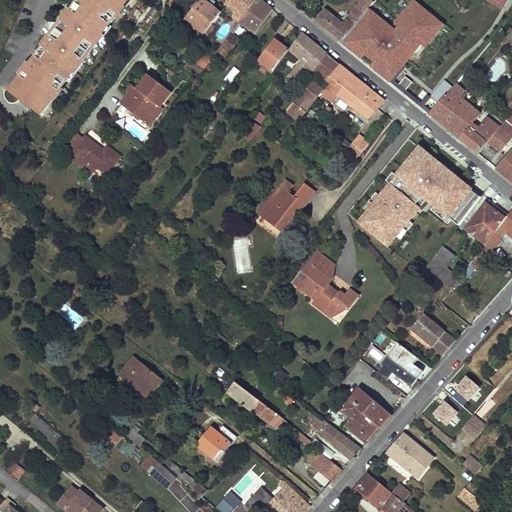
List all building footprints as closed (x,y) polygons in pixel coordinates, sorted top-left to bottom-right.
[(35,57),(9,92),(41,116),(52,101),(63,86),(67,81),(74,71),(83,60),(93,46),(102,34),(109,25),(113,19),(125,4),(127,0),(78,0),(77,1),(71,9),(62,22),(68,26),(57,40),(51,36),(42,48),(35,57)] [(76,0),(74,0),(69,7),(71,9),(77,1),(76,0)] [(204,0),(199,0),(185,20),(205,34),(212,24),(221,12),(204,0)] [(227,0),(225,4),(237,12),(233,17),(240,22),(256,0),(227,0)] [(261,0),(256,0),(240,22),(255,33),(272,9),(261,0)] [(356,0),(360,3),(343,24),(326,10),(316,21),(342,42),(360,20),(374,3),(371,0),(356,0)] [(468,0),(434,42),(457,60),(506,0),(468,0)] [(381,20),(403,37),(417,19),(396,2),(381,20)] [(149,6),(145,3),(134,18),(138,21),(149,6)] [(69,7),(60,20),(62,22),(71,9),(69,7)] [(363,22),(360,20),(342,42),(372,66),(376,62),(381,66),(388,57),(370,44),(369,44),(361,36),(366,29),(361,24),(363,22)] [(54,32),(51,36),(57,40),(68,26),(62,22),(59,26),(54,32)] [(54,32),(59,26),(55,23),(53,23),(51,23),(50,24),(50,25),(50,27),(50,29),(54,32)] [(212,24),(205,34),(209,37),(216,28),(212,24)] [(109,25),(102,34),(105,36),(112,26),(109,25)] [(140,30),(132,40),(135,43),(143,33),(140,30)] [(118,44),(125,34),(121,31),(114,40),(118,44)] [(231,33),(221,47),(229,52),(239,39),(231,33)] [(302,33),(290,50),(313,70),(327,54),(302,33)] [(49,34),(40,46),(42,48),(51,36),(49,34)] [(102,34),(93,46),(96,47),(105,36),(102,34)] [(260,60),(274,71),(289,51),(275,41),(260,60)] [(40,46),(33,55),(35,57),(42,48),(40,46)] [(221,47),(217,52),(225,58),(229,52),(221,47)] [(458,62),(447,53),(435,68),(446,77),(458,62)] [(327,54),(313,70),(328,80),(340,65),(327,54)] [(208,64),(210,61),(203,56),(197,63),(200,65),(205,69),(205,68),(208,64)] [(83,60),(74,71),(76,73),(85,62),(83,60)] [(438,89),(445,81),(419,60),(397,88),(429,115),(446,95),(438,89)] [(196,70),(201,74),(205,69),(200,65),(196,70)] [(332,83),(323,95),(333,102),(337,95),(358,110),(358,109),(370,119),(385,101),(340,65),(328,80),(332,83)] [(225,79),(232,84),(241,72),(235,67),(225,79)] [(74,71),(67,81),(69,83),(76,73),(74,71)] [(130,94),(122,105),(140,119),(148,108),(155,114),(160,107),(171,93),(149,75),(138,90),(139,91),(134,98),(130,94)] [(197,79),(192,86),(195,88),(196,86),(198,87),(201,82),(197,79)] [(312,81),(288,112),(295,118),(300,121),(306,112),(306,111),(317,97),(318,97),(324,90),(312,81)] [(454,88),(445,81),(438,89),(446,95),(447,96),(454,88)] [(132,85),(127,92),(130,94),(134,98),(139,91),(138,90),(132,85)] [(472,124),(480,114),(460,98),(465,92),(456,85),(454,88),(447,96),(446,95),(429,115),(460,139),(471,125),(472,124)] [(155,114),(147,124),(150,127),(163,109),(160,107),(155,114)] [(148,108),(140,119),(147,124),(155,114),(148,108)] [(214,113),(210,119),(215,123),(219,117),(220,118),(223,114),(216,110),(214,113)] [(312,110),(304,122),(308,125),(317,113),(312,110)] [(511,113),(500,128),(487,143),(500,154),(511,139),(511,113)] [(478,154),(487,143),(500,128),(487,117),(478,128),(477,130),(471,125),(460,139),(478,154)] [(295,118),(292,122),(296,126),(299,122),(300,121),(295,118)] [(255,130),(259,125),(254,121),(251,126),(255,130)] [(75,150),(85,138),(74,131),(65,142),(75,150)] [(75,150),(70,157),(83,167),(84,166),(88,160),(98,167),(107,174),(108,173),(119,160),(121,157),(107,147),(104,151),(86,136),(85,138),(75,150)] [(360,136),(347,151),(357,159),(369,143),(360,136)] [(49,142),(57,149),(61,144),(53,138),(49,142)] [(511,149),(496,169),(511,181),(511,149)] [(414,154),(358,223),(388,247),(426,199),(450,217),(468,193),(445,175),(448,170),(424,151),(419,158),(414,154)] [(88,160),(84,166),(93,174),(98,167),(88,160)] [(119,160),(108,173),(113,176),(123,163),(119,160)] [(287,180),(262,213),(268,218),(267,220),(284,233),(291,224),(289,223),(299,210),(295,207),(300,201),(305,205),(316,192),(305,184),(300,190),(295,197),(289,192),(294,185),(287,180)] [(485,245),(509,215),(489,200),(466,229),(485,245)] [(295,207),(299,210),(301,211),(305,205),(300,201),(295,207)] [(299,210),(289,223),(291,224),(301,211),(299,210)] [(485,245),(472,263),(478,267),(483,262),(502,238),(507,232),(511,236),(511,210),(509,215),(485,245)] [(511,236),(507,232),(502,238),(511,246),(511,236)] [(443,246),(426,269),(452,288),(455,284),(457,281),(460,278),(447,268),(456,257),(443,246)] [(349,308),(358,296),(350,290),(346,296),(341,292),(340,294),(338,296),(332,291),(334,289),(328,285),(333,279),(335,265),(318,252),(312,260),(314,261),(312,264),(310,263),(294,283),(316,300),(313,303),(323,311),(326,308),(335,315),(341,307),(346,306),(349,308)] [(462,280),(460,283),(457,281),(455,284),(462,289),(466,283),(462,280)] [(42,310),(36,306),(33,311),(39,315),(42,310)] [(335,315),(332,318),(349,308),(346,306),(341,307),(335,315)] [(326,308),(323,311),(332,318),(335,315),(326,308)] [(444,356),(456,341),(427,316),(415,331),(444,356)] [(295,353),(279,340),(276,343),(283,349),(282,351),(290,359),(295,353)] [(378,373),(388,381),(394,374),(411,388),(423,374),(415,368),(421,360),(399,343),(382,364),(384,366),(378,373)] [(134,358),(120,375),(148,398),(162,380),(134,358)] [(240,358),(237,362),(251,374),(255,370),(240,358)] [(281,384),(288,376),(280,368),(272,376),(281,384)] [(468,378),(457,391),(469,402),(480,388),(468,378)] [(310,446),(312,442),(284,418),(277,413),(252,395),(236,383),(228,393),(247,407),(248,406),(277,427),(279,424),(309,447),(310,446)] [(360,390),(342,410),(351,418),(345,427),(366,444),(391,416),(360,390)] [(33,402),(29,406),(36,413),(40,408),(33,402)] [(447,403),(435,416),(448,426),(459,414),(447,403)] [(312,413),(307,420),(314,427),(320,420),(312,413)] [(35,415),(30,420),(46,433),(50,428),(35,415)] [(473,416),(463,428),(476,439),(486,426),(473,416)] [(320,420),(314,427),(353,459),(362,449),(340,432),(326,421),(324,423),(320,420)] [(135,425),(132,429),(138,434),(141,430),(135,425)] [(215,460),(223,450),(225,452),(232,444),(238,437),(223,426),(218,433),(212,428),(203,439),(199,444),(198,445),(215,460)] [(46,433),(45,434),(58,445),(63,439),(50,428),(46,433)] [(132,429),(127,436),(133,441),(138,434),(132,429)] [(114,431),(109,438),(117,444),(123,437),(114,431)] [(138,434),(133,441),(140,446),(145,439),(138,434)] [(404,434),(387,453),(419,478),(434,458),(404,434)] [(128,455),(136,447),(128,440),(121,448),(128,455)] [(320,452),(313,461),(310,464),(319,471),(332,482),(342,470),(328,459),(320,452)] [(152,456),(143,467),(148,472),(158,461),(152,456)] [(471,457),(464,465),(476,476),(482,467),(471,457)] [(158,461),(148,472),(168,489),(177,478),(158,461)] [(13,462),(6,471),(12,476),(19,467),(13,462)] [(174,463),(171,468),(186,480),(190,476),(174,463)] [(19,467),(12,476),(18,481),(25,472),(19,467)] [(369,474),(355,489),(380,509),(382,507),(387,511),(416,511),(409,506),(408,505),(405,503),(404,502),(392,493),(369,474)] [(190,476),(186,480),(193,487),(200,491),(197,494),(202,498),(208,491),(190,476)] [(278,484),(273,490),(263,502),(268,506),(267,507),(271,511),(306,511),(311,506),(283,481),(279,485),(278,484)] [(471,482),(466,489),(479,500),(484,493),(471,482)] [(404,502),(410,493),(399,484),(395,489),(392,493),(404,502)] [(71,486),(57,504),(65,510),(66,509),(70,511),(102,511),(104,509),(80,490),(79,492),(71,486)] [(260,495),(259,497),(263,502),(273,490),(268,486),(260,495)] [(466,489),(459,497),(472,508),(479,500),(466,489)] [(0,511),(17,511),(13,509),(15,506),(16,505),(7,498),(0,506),(0,511)] [(479,500),(472,508),(475,510),(482,502),(479,500)]
